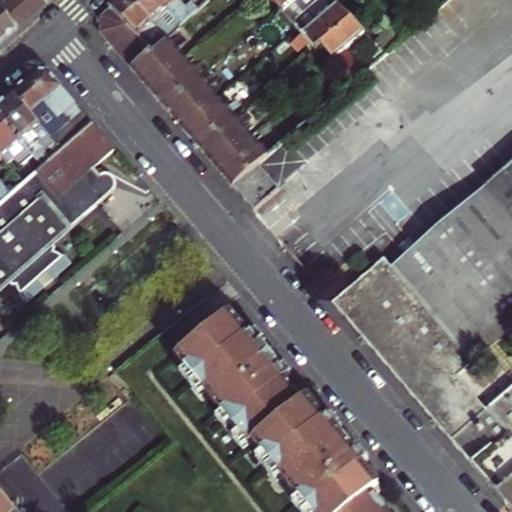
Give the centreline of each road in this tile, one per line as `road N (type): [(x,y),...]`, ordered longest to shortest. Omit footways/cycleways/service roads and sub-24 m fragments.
road 1 (residential): [(53,27),(459,511)]
road 2 (unknown): [(244,254),(511,25)]
road 3 (unknown): [(260,273),(179,342),(178,369),(212,439),(202,466),(167,507)]
